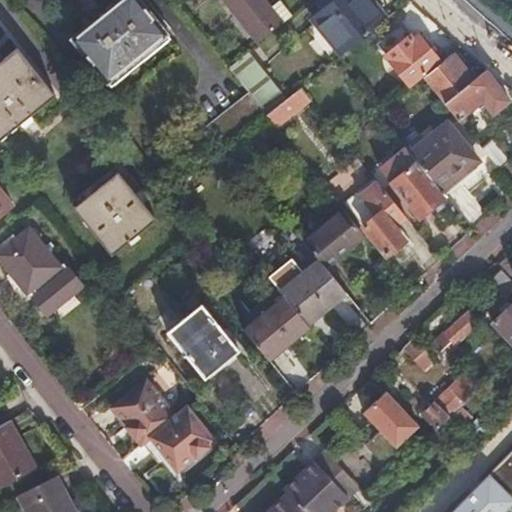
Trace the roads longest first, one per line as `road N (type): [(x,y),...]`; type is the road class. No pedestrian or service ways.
road 1 (residential): [(511,218),(207,511)]
road 2 (residential): [(143,511),(0,333)]
